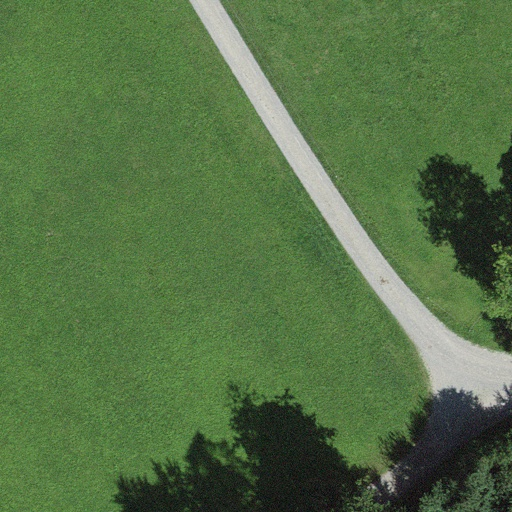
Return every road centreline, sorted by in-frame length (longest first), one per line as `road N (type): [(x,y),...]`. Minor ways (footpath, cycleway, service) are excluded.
road 1 (track): [(205,0),(331,203),(421,329),(470,373),(511,385)]
road 2 (track): [(511,389),(338,511)]
